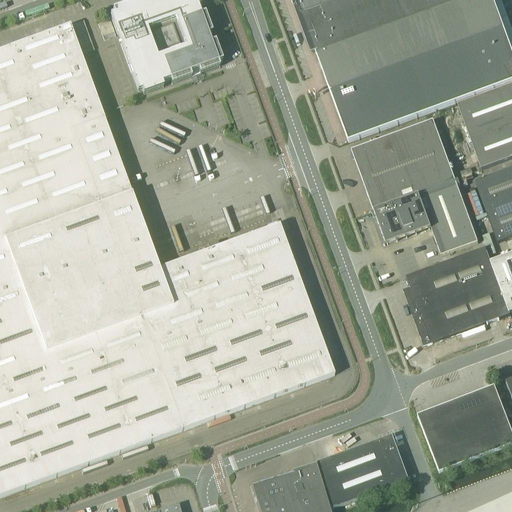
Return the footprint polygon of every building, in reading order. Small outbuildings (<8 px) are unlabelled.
[(143,0),(112,11),(114,16),(110,17),(127,65),(137,93),(142,92),(143,96),(163,89),(162,85),(170,82),(171,86),(219,68),(218,64),(223,62),(216,42),(211,44),(208,36),(213,34),(206,14),(200,16),(197,8),(202,6),(199,0),(143,0)] [(315,53),(315,54),(330,95),(334,106),(344,132),(349,145),(382,132),(440,112),(511,85),(511,52),(511,51),(511,50),(511,45),(507,42),(511,38),(504,32),(500,22),(492,0),(292,0),(304,32),(303,33),(306,41),(307,40),(312,54),(315,53)] [(83,56),(94,52),(83,22),(72,26),(83,56)] [(76,45),(70,27),(38,38),(38,37),(37,38),(37,39),(7,50),(6,49),(5,50),(6,50),(0,52),(0,498),(23,490),(24,491),(24,490),(55,478),(55,479),(56,479),(56,478),(87,467),(87,468),(88,467),(88,466),(118,455),(119,456),(120,456),(120,455),(150,444),(150,445),(151,444),(151,443),(181,432),(181,433),(182,433),(182,432),(212,421),(212,422),(214,421),(213,421),(243,410),(244,410),(244,409),(273,399),(274,399),(274,398),(303,388),(304,388),(304,387),(334,377),(327,358),(328,358),(328,357),(327,357),(320,340),(322,339),(321,338),(320,339),(313,321),(315,320),(315,319),(313,320),(307,302),(308,301),(308,300),(306,301),(300,283),(301,283),(301,282),(299,283),(293,265),(294,264),(294,263),(293,264),(286,246),(287,246),(287,245),(286,245),(279,227),(249,238),(249,237),(248,237),(248,238),(219,249),(217,243),(207,247),(209,252),(189,260),(188,259),(188,260),(159,271),(152,253),(154,252),(153,251),(152,252),(145,234),(147,234),(146,233),(145,233),(138,215),(140,215),(140,214),(138,214),(131,197),(133,196),(133,195),(131,196),(125,178),(126,178),(126,177),(124,177),(118,159),(119,159),(119,158),(117,158),(111,141),(113,140),(112,139),(110,140),(108,133),(104,122),(106,121),(105,120),(104,121),(97,103),(98,102),(98,101),(97,102),(90,84),(91,83),(91,82),(90,83),(83,65),(84,65),(84,64),(83,64),(77,46),(77,45),(76,45)] [(481,171),(511,159),(511,86),(457,106),(481,171)] [(455,147),(447,126),(436,130),(433,122),(351,152),(374,214),(419,197),(419,196),(455,182),(444,151),(455,147)] [(486,214),(511,204),(511,169),(475,183),(486,214)] [(419,197),(431,231),(441,258),(478,244),(468,218),(455,182),(419,196),(419,197)] [(386,247),(431,231),(419,197),(374,214),(386,247)] [(511,204),(486,214),(497,245),(511,239),(511,204)] [(509,315),(490,263),(485,250),(406,279),(409,290),(403,292),(423,348),(440,342),(510,317),(509,315)] [(509,315),(511,313),(511,254),(490,263),(509,315)] [(439,474),(440,473),(511,445),(511,434),(494,388),(463,399),(417,416),(439,474)] [(407,483),(390,437),(315,465),(316,466),(329,511),(407,483)] [(329,511),(316,466),(291,473),(292,476),(291,476),(272,482),(271,481),(266,483),(266,484),(251,489),(258,511),(329,511)]
